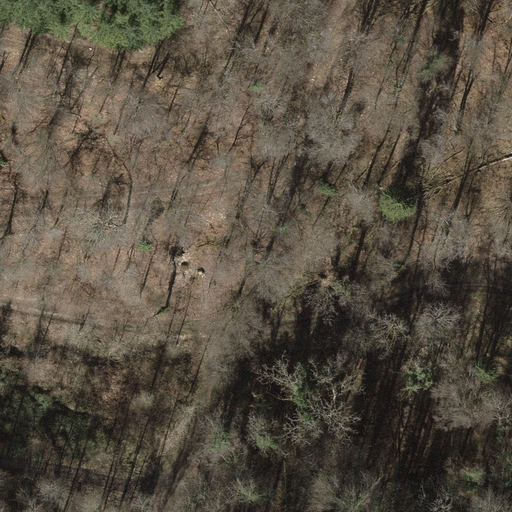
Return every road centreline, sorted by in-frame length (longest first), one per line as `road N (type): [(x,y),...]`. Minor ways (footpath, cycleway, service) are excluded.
road 1 (track): [(511,285),(469,282),(226,329),(204,425),(172,495),(76,467),(0,461)]
road 2 (track): [(0,199),(248,177),(284,154),(352,0)]
road 3 (track): [(271,0),(223,50),(177,64),(93,57),(0,35)]
road 4 (track): [(0,298),(226,329)]
